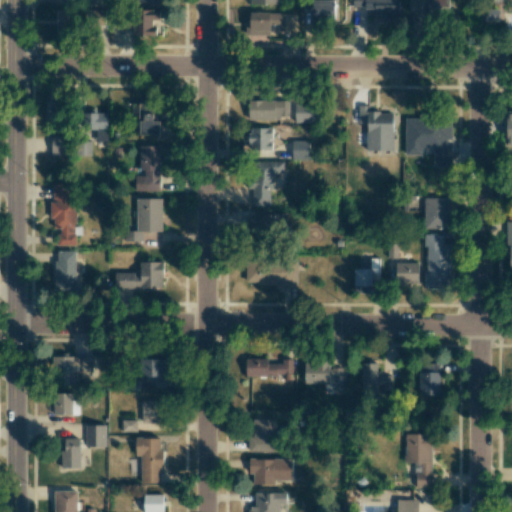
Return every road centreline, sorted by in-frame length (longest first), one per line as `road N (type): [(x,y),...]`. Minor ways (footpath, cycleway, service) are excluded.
road 1 (tertiary): [(14,0),(18,511)]
road 2 (residential): [(204,0),(204,511)]
road 3 (residential): [(14,67),(511,69)]
road 4 (residential): [(18,322),(511,327)]
road 5 (residential): [(478,69),(476,511)]
